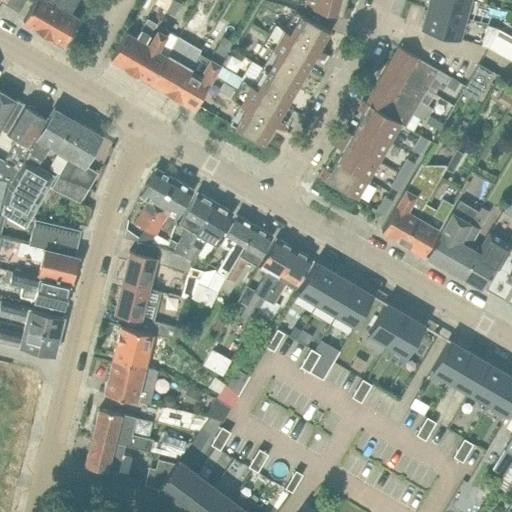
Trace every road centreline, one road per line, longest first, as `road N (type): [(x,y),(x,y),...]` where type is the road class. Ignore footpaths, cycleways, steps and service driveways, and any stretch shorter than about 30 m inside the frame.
road 1 (residential): [(44,476),(107,221),(148,128)]
road 2 (residential): [(511,340),(275,202)]
road 3 (residential): [(275,202),(355,65),(381,0)]
road 4 (residential): [(275,202),(148,128)]
